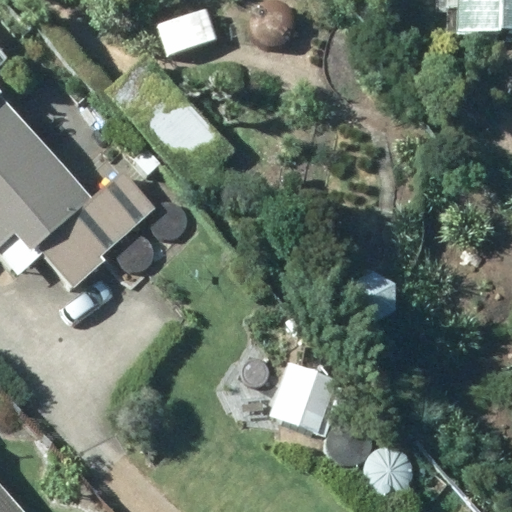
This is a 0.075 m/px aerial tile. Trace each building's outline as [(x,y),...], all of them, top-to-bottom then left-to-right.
[(46,0),(60,12),(70,0),(46,0)] [(511,0),(458,0),(459,35),(511,35),(511,0)] [(145,65),(101,109),(183,194),(228,150),(145,65)] [(0,250),(19,234),(69,293),(105,261),(101,255),(155,209),(124,173),(117,179),(96,154),(104,147),(43,75),(6,107),(0,99),(0,250)] [(338,390),(285,372),(264,431),(318,449),(338,390)] [(0,511),(15,511),(0,493),(0,511)]
